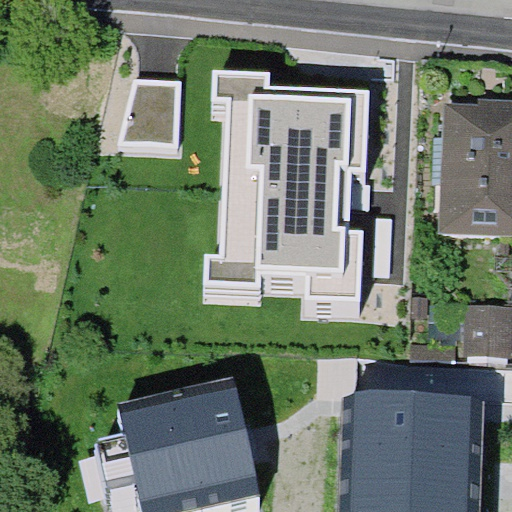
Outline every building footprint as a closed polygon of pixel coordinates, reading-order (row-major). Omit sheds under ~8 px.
[(269,74),(212,72),(211,96),(229,95),(224,256),(204,256),(204,283),(259,282),(262,268),(309,272),(308,295),(360,300),(370,93),(269,87),(269,74)] [(179,79),(136,78),(120,142),(176,143),(179,79)] [(511,112),(445,111),(442,239),(511,241),(511,112)] [(234,376),(117,402),(139,511),(187,511),(262,493),(234,376)] [(484,511),(489,397),(343,391),(337,511),(484,511)]
